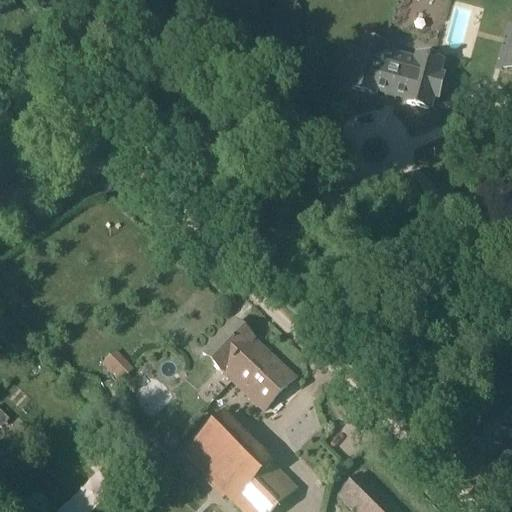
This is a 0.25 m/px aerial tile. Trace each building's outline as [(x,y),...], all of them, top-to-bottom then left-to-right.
[(385,51),(363,45),(360,59),(355,57),(350,75),(355,76),(352,89),(373,95),(374,90),(408,99),(407,104),(429,110),(432,96),(437,98),(442,80),(437,79),(440,65),(419,60),(417,65),(413,64),(414,61),(401,58),(388,54),(387,57),(384,56),(385,51)] [(442,216),(431,226),(443,239),(460,224),(455,219),(466,208),(451,191),(434,206),(442,216)] [(234,323),(203,356),(223,375),(224,374),(265,412),(294,381),(252,342),(254,341),(234,323)] [(102,365),(108,371),(106,373),(118,385),(130,372),(112,355),(102,365)] [(511,412),(504,404),(466,443),(487,464),(511,438),(511,412)] [(276,511),(296,492),(280,475),(223,419),(186,456),(234,505),(241,511),(276,511)] [(353,511),(399,511),(362,474),(339,498),(353,511)]
